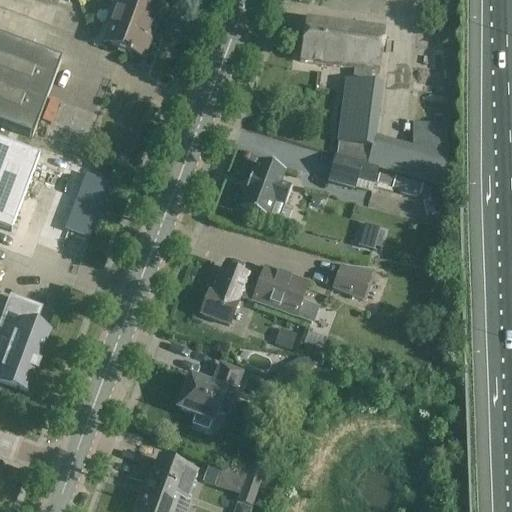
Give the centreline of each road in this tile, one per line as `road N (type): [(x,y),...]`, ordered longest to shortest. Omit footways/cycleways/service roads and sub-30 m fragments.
road 1 (residential): [(74,472),(255,0)]
road 2 (motorway): [(504,0),(511,245)]
